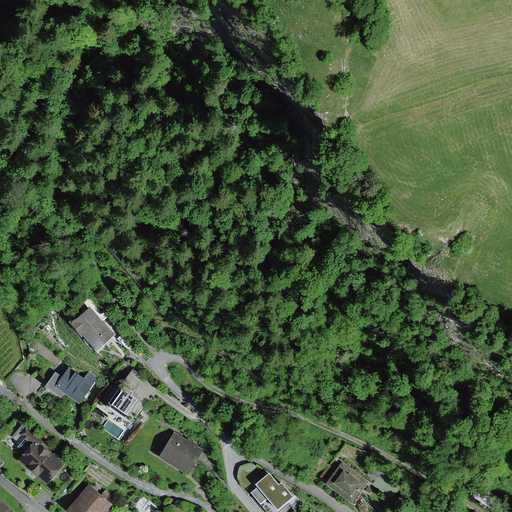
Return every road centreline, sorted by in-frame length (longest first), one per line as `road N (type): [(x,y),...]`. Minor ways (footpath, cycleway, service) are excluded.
road 1 (residential): [(213,511),(122,473),(24,405)]
road 2 (residential): [(255,511),(236,489),(236,454),(286,468),(342,511)]
